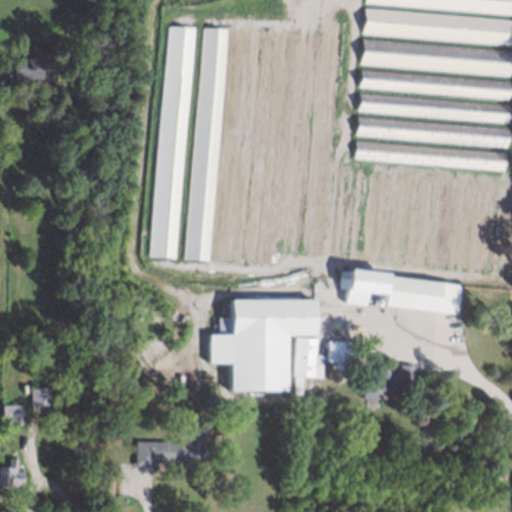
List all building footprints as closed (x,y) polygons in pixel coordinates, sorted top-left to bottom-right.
[(384,0),(507,0),(507,11),(384,0)] [(361,33),(362,8),(510,21),(507,46),(361,33)] [(164,24),(187,25),(170,255),(147,253),(164,24)] [(198,29),(224,29),(211,262),(185,259),(198,29)] [(230,31),(256,32),(243,264),(217,262),(230,31)] [(262,32),(287,32),(275,265),(249,262),(262,32)] [(298,32),(315,33),(297,254),(280,253),(298,32)] [(323,35),(340,36),(322,257),(304,255),(323,35)] [(361,65),(362,39),(510,53),(507,78),(361,65)] [(12,76),(13,56),(37,57),(36,77),(12,76)] [(358,88),(359,71),(510,83),(508,100),(358,88)] [(356,110),(356,93),(507,105),(505,123),(356,110)] [(355,134),(355,117),(506,129),(504,147),(355,134)] [(353,158),(354,141),(505,153),(503,171),(353,158)] [(340,170),(363,171),(355,258),(331,256),(340,170)] [(368,171),(385,171),(377,263),(361,261),(368,171)] [(392,172),(408,173),(400,264),(384,263),(392,172)] [(413,174),(430,174),(422,266),(405,264),(413,174)] [(434,176),(451,177),(443,268),(426,267),(434,176)] [(456,178),(473,179),(465,271),(448,269),(456,178)] [(477,180),(493,181),(485,273),(469,271),(477,180)] [(499,182),(511,182),(511,228),(508,274),(491,272),(499,182)] [(342,266),(380,271),(380,275),(456,284),(452,315),(379,306),(380,293),(361,290),(360,304),(337,302),(342,266)] [(225,300),(309,299),(309,335),(281,335),(282,389),(226,390),(226,361),(205,362),(205,332),(225,332),(225,300)] [(135,346),(156,331),(165,345),(145,360),(135,346)] [(293,338),(313,338),(313,356),(322,356),(319,394),(290,393),(293,338)] [(325,362),(335,363),(335,369),(344,369),(345,341),(325,341),(325,362)] [(362,393),(362,367),(387,366),(387,392),(362,393)] [(396,366),(411,366),(411,381),(395,380),(396,366)] [(42,404),(26,403),(26,386),(43,387),(42,404)] [(0,403),(18,403),(18,422),(0,422),(0,403)] [(130,463),(130,440),(173,441),(173,424),(193,424),(192,464),(176,464),(176,461),(147,461),(147,464),(130,463)] [(19,485),(0,483),(0,467),(4,468),(5,457),(13,458),(12,469),(20,470),(19,485)]
